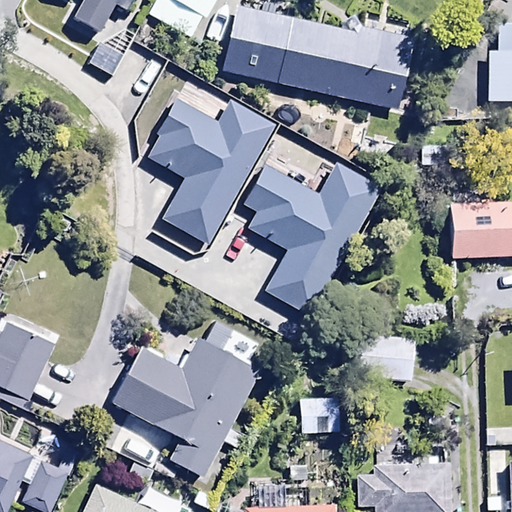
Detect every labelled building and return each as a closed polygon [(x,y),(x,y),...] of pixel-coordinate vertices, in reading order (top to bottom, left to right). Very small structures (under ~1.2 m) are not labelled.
[(84,0),(86,3),(91,7),(99,8),(105,4),(124,15),(132,0),(84,0)] [(199,0),(162,0),(190,16),(199,0)] [(229,0),(218,49),(390,91),(408,19),(331,0),(229,0)] [(511,24),(494,25),(494,53),(484,53),(484,105),(501,105),(502,122),(511,121),(511,24)] [(197,55),(163,37),(140,79),(173,98),(197,55)] [(511,177),(442,179),(443,240),(511,238),(511,177)] [(51,319),(0,296),(0,380),(19,389),(51,319)] [(344,359),(408,359),(408,308),(344,307),(344,359)] [(297,410),(336,409),(336,374),(297,374),(297,410)] [(116,402),(104,427),(148,450),(161,425),(116,402)] [(0,511),(4,511),(6,508),(13,511),(20,511),(23,507),(33,511),(45,511),(63,477),(66,479),(78,454),(64,447),(53,470),(0,443),(0,511)] [(370,509),(369,511),(448,511),(447,463),(435,463),(435,456),(374,457),(374,464),(367,465),(368,476),(351,476),(352,509),(370,509)] [(150,511),(91,485),(78,511),(150,511)]
